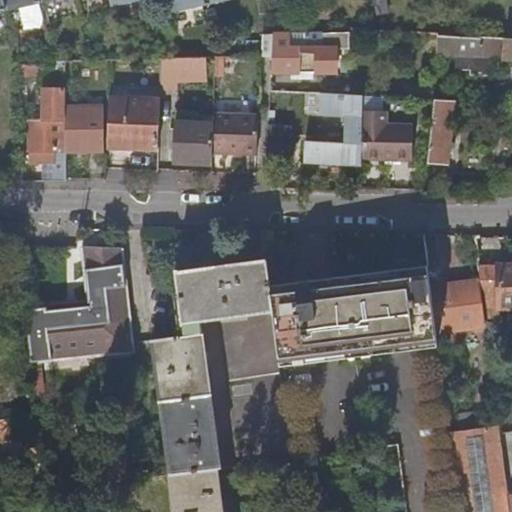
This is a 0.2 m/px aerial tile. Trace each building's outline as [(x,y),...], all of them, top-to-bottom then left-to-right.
[(0,0),(0,11),(48,0),(112,0),(113,6),(141,0),(170,0),(174,12),(227,0),(0,0)] [(274,34),(269,34),(268,55),(273,55),(272,72),(291,72),(291,78),(297,78),(297,72),(315,72),(314,57),(300,57),(300,48),(334,46),(334,44),(336,44),(335,38),(341,38),(340,34),(335,34),(335,32),(274,34)] [(511,38),(439,35),(438,54),(457,55),(456,69),(471,70),(471,75),(494,77),(495,57),(511,57),(511,38)] [(205,57),(162,59),(161,75),(161,78),(161,87),(176,87),(177,78),(206,78),(205,57)] [(66,151),(65,107),(65,62),(63,62),(50,62),(27,63),(28,74),(39,73),(40,73),(45,73),(45,90),(44,90),(45,121),(29,121),(30,152),(30,163),(53,163),(53,181),(66,181),(67,179),(66,157),(66,151)] [(108,142),(159,144),(161,87),(161,78),(161,75),(149,75),(149,99),(109,98),(108,142)] [(407,85),(406,97),(433,99),(434,99),(435,87),(407,85)] [(353,113),(352,126),(358,127),(360,95),(305,92),(304,109),(353,113)] [(447,164),(454,100),(434,99),(433,99),(428,162),(447,164)] [(103,106),(65,107),(66,151),(82,151),(82,155),(88,155),(88,151),(104,151),(103,106)] [(353,113),(304,109),(304,116),(338,119),(352,126),(353,113)] [(238,125),(238,110),(228,110),(228,124),(217,124),(214,125),(213,140),(213,155),(216,155),(247,156),(257,156),(258,125),(248,125),(238,125)] [(389,111),(364,110),(363,141),(363,160),(414,161),(414,123),(389,122),(389,111)] [(295,118),(269,119),(268,155),(294,154),(295,118)] [(175,142),(170,142),(169,160),(213,162),(213,155),(213,140),(214,125),(214,124),(176,122),(175,128),(175,142)] [(307,161),(356,164),(357,140),(351,140),(351,131),(309,128),(307,161)] [(133,350),(122,249),(85,248),(89,285),(90,285),(91,304),(35,310),(34,297),(25,298),(25,299),(31,358),(101,350),(101,354),(133,350)] [(201,321),(274,311),(272,291),(271,283),(268,260),(179,272),(179,269),(176,270),(183,321),(178,322),(180,336),(152,340),(153,342),(154,342),(163,415),(171,474),(216,468),(221,468),(203,336),(204,335),(204,332),(203,332),(201,321)] [(511,260),(478,261),(481,281),(485,317),(500,317),(499,305),(511,304),(511,260)] [(376,278),(428,272),(427,265),(375,271),(271,283),(272,291),(376,278)] [(385,343),(436,337),(435,330),(430,287),(428,272),(376,278),(272,291),(274,311),(274,312),(277,335),(279,356),(385,343)] [(481,281),(430,287),(435,330),(486,324),(485,317),(481,281)] [(385,350),(437,343),(436,337),(385,343),(279,356),(280,363),(385,350)] [(0,440),(24,438),(40,436),(39,427),(32,427),(31,415),(0,419),(0,440)] [(500,426),(448,430),(459,511),(511,511),(509,496),(501,434),(500,426)] [(99,484),(128,480),(124,449),(94,452),(99,484)] [(34,464),(42,463),(42,455),(32,456),(34,464)] [(222,511),(216,468),(171,474),(173,491),(175,511),(222,511)]
